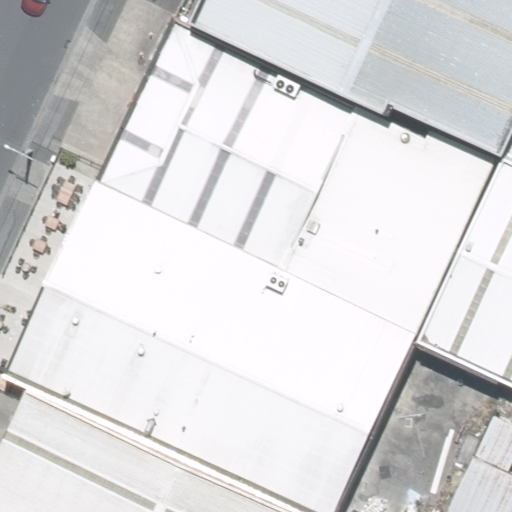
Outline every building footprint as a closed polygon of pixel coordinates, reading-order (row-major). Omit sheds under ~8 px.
[(227,0),(226,2),(369,70),(402,0),(227,0)] [(511,0),(402,0),(369,70),(511,135),(511,0)] [(207,23),(118,199),(310,283),(399,107),(207,23)] [(511,172),(430,358),(511,393),(511,172)] [(42,398),(337,511),(370,511),(436,338),(310,283),(118,199),(32,394),(42,398)] [(337,511),(42,398),(0,511),(337,511)] [(511,511),(511,462),(503,459),(479,511),(511,511)]
